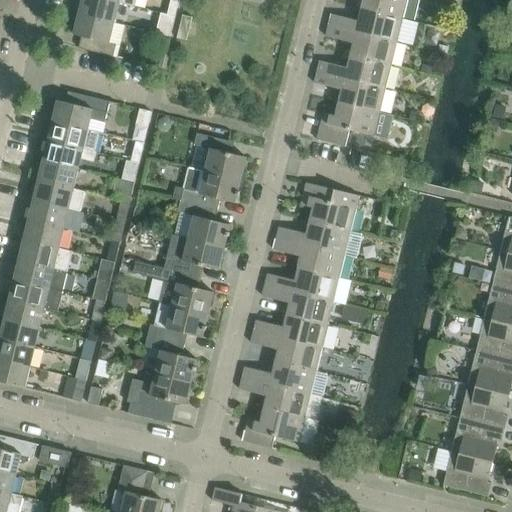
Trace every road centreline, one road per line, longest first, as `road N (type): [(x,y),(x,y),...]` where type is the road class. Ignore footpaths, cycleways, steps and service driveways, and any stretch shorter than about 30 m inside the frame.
road 1 (residential): [(203,460),(278,156)]
road 2 (residential): [(419,511),(203,460)]
road 3 (residential): [(203,460),(0,409)]
road 4 (residential): [(278,156),(318,0)]
road 5 (residential): [(156,104),(15,69)]
road 6 (residential): [(400,184),(278,156)]
